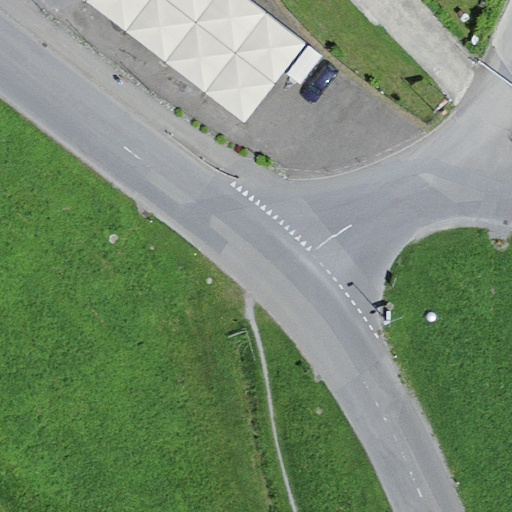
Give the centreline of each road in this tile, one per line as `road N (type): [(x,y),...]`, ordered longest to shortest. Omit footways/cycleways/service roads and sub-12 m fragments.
road 1 (secondary): [(0,42),(288,281)]
road 2 (secondary): [(288,281),(383,416),(425,511)]
road 3 (residential): [(511,200),(433,192),(394,204),(322,247),(288,281)]
